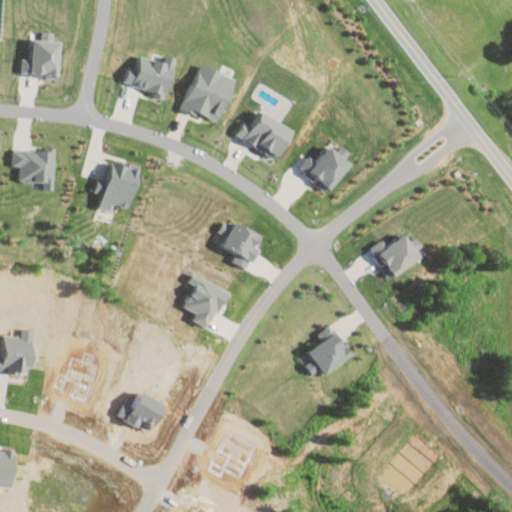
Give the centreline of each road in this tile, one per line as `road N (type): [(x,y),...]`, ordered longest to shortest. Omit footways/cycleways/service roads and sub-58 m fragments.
road 1 (residential): [(511,489),(279,209),(167,141),(107,121),(0,109)]
road 2 (residential): [(399,175),(301,259),(261,307),(139,511)]
road 3 (residential): [(511,174),(378,0)]
road 4 (residential): [(462,110),(399,175),(427,168),(479,132)]
road 5 (residential): [(157,489),(70,429),(0,412)]
road 6 (residential): [(83,118),(106,0)]
